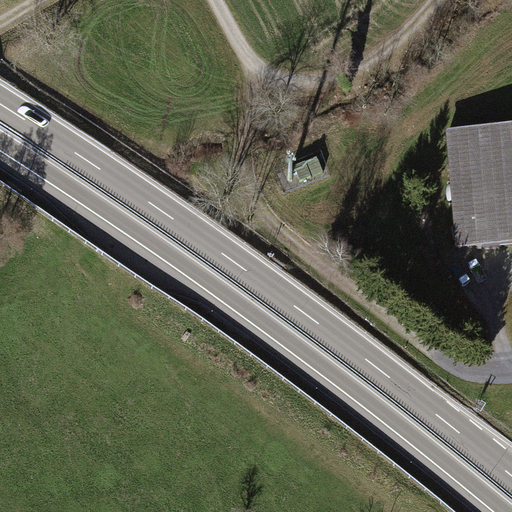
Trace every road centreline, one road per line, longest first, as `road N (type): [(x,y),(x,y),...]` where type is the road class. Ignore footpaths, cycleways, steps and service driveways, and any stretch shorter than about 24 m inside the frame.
road 1 (trunk): [(511,475),(265,284),(0,103)]
road 2 (trunk): [(0,140),(288,340),(506,511)]
road 3 (track): [(258,72),(244,157),(255,195),(280,231),(446,364),(511,369)]
road 4 (track): [(436,0),(380,54),(306,83),(258,72),(215,0)]
